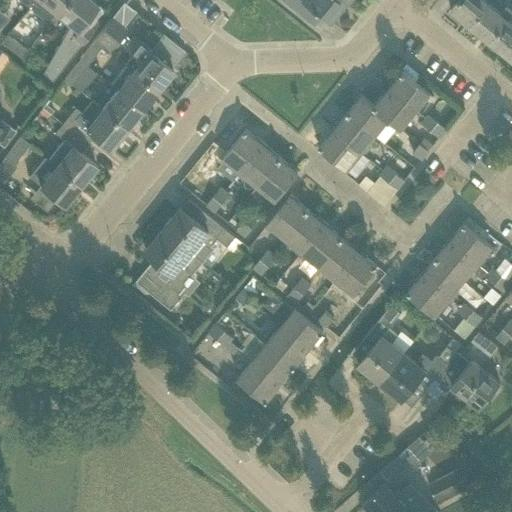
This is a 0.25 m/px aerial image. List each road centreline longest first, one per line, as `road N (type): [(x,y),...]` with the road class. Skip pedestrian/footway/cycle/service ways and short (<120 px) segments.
road 1 (unclassified): [(286,507),(53,278)]
road 2 (unclassified): [(70,257),(232,63)]
road 3 (unclassified): [(232,63),(338,61),(358,51),(400,4)]
road 4 (residential): [(511,93),(400,4)]
road 5 (residential): [(286,507),(367,406)]
